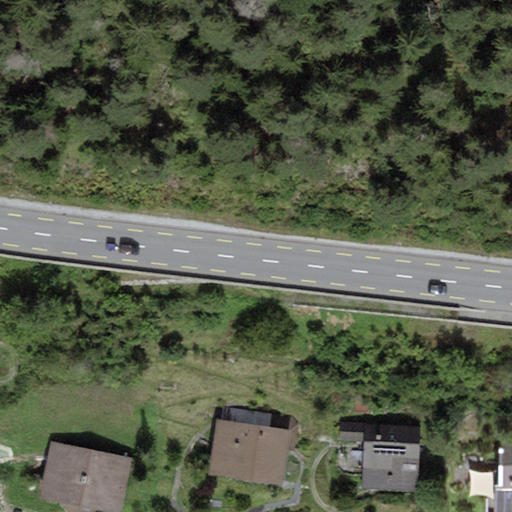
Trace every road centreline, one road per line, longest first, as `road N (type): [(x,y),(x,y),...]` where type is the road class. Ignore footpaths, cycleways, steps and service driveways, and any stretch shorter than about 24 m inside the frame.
road 1 (primary): [(511,290),(0,227)]
road 2 (track): [(511,318),(198,288),(0,293)]
